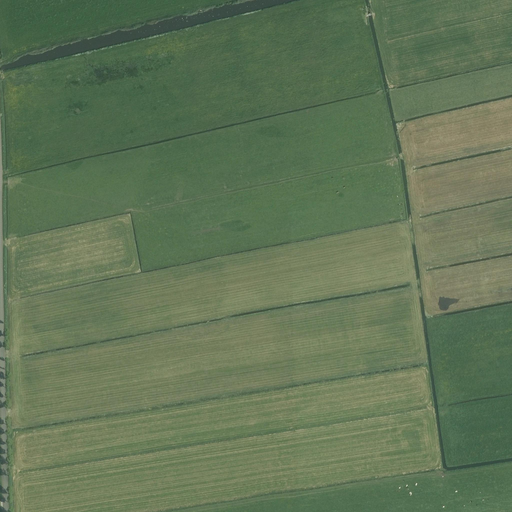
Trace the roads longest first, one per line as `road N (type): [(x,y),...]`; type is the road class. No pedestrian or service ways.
road 1 (tertiary): [(6,511),(0,229)]
road 2 (track): [(117,48),(4,74),(0,82)]
